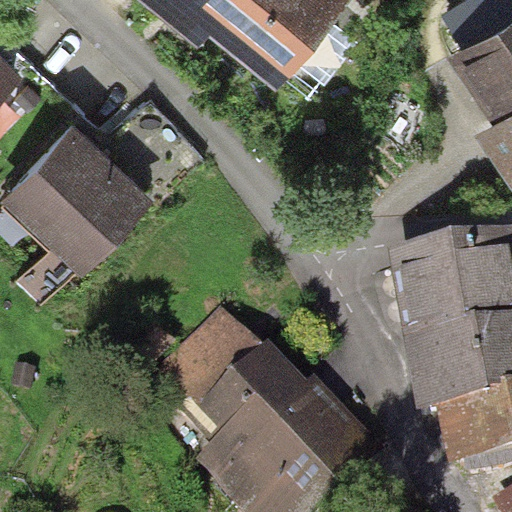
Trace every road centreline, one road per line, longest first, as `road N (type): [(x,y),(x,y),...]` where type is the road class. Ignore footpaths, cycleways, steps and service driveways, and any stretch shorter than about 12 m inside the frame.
road 1 (residential): [(327,264),(208,119),(59,0)]
road 2 (residential): [(327,264),(406,426),(460,511)]
road 3 (track): [(445,217),(454,155),(430,14)]
road 4 (track): [(511,217),(445,217),(376,232),(327,264)]
